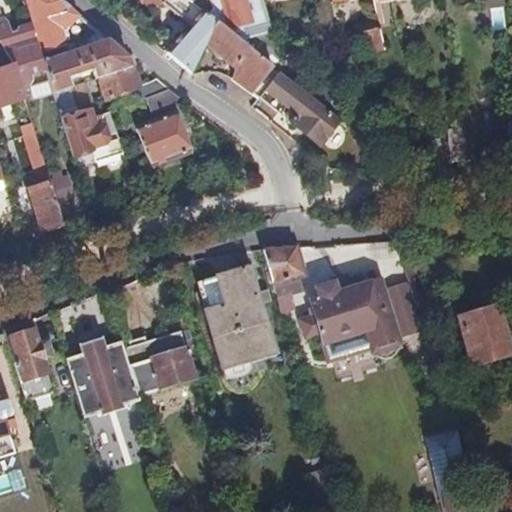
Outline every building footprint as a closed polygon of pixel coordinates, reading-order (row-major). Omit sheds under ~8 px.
[(25,0),(33,28),(47,73),(54,95),(72,90),(73,90),(71,80),(94,73),(97,82),(101,81),(133,70),(129,62),(109,45),(110,43),(76,14),(64,5),(56,0),(25,0)] [(163,7),(190,30),(167,57),(192,79),(193,78),(207,46),(217,25),(185,0),(141,0),(140,3),(153,14),(158,8),(163,7)] [(185,0),(217,25),(217,24),(225,30),(209,0),(185,0)] [(209,0),(225,30),(280,74),(287,79),(263,0),(209,0)] [(0,44),(1,46),(15,69),(15,71),(22,91),(32,88),(35,82),(33,77),(47,73),(33,28),(19,31),(17,37),(12,38),(8,25),(3,23),(0,13),(0,44)] [(207,46),(238,70),(235,79),(244,87),(248,92),(260,101),(280,74),(225,30),(217,24),(217,25),(207,46)] [(379,29),(361,35),(365,54),(384,49),(380,29),(379,29)] [(133,70),(101,81),(107,103),(125,95),(140,89),(133,70)] [(0,75),(0,111),(26,103),(22,91),(15,71),(0,75)] [(294,125),(321,147),(341,122),(337,118),(309,96),(287,79),(280,74),(260,101),(282,117),(288,109),(300,118),(294,125)] [(235,79),(235,82),(248,92),(244,87),(235,79)] [(322,89),(309,96),(337,118),(346,117),(340,82),(322,85),(322,89)] [(140,89),(125,95),(130,108),(150,101),(170,92),(157,83),(140,89)] [(72,90),(78,111),(79,111),(93,106),(87,85),(73,90),(72,90)] [(72,90),(54,95),(74,159),(93,152),(97,165),(124,157),(118,140),(110,116),(100,119),(101,124),(96,126),(92,113),(81,117),(79,111),(78,111),(72,90)] [(170,92),(150,101),(155,113),(182,101),(170,92)] [(152,169),(190,155),(174,116),(137,131),(152,169)] [(42,234),(64,227),(51,186),(49,178),(36,136),(26,139),(39,180),(44,183),(45,188),(29,193),(42,234)] [(0,251),(0,258),(2,264),(14,258),(11,247),(0,251)] [(398,247),(409,281),(416,305),(431,300),(432,300),(426,278),(448,274),(450,254),(398,247)] [(382,252),(387,271),(402,266),(397,248),(382,252)] [(297,249),(264,252),(277,294),(296,289),(293,279),(306,276),(297,249)] [(251,276),(227,282),(252,364),(276,357),(251,276)] [(214,341),(223,372),(252,364),(227,282),(206,289),(220,340),(214,341)] [(399,350),(402,349),(384,288),(358,295),(357,291),(340,295),(336,284),(318,289),(321,301),(314,303),(318,317),(302,321),(307,338),(323,334),(331,359),(372,347),(374,357),(378,356),(381,358),(384,359),(388,360),(391,358),(394,357),(396,355),(398,352),(399,350)] [(461,323),(473,365),(477,365),(508,355),(511,355),(498,312),(461,323)] [(5,335),(7,340),(22,389),(26,402),(31,400),(32,402),(53,396),(47,376),(48,376),(44,362),(51,360),(47,345),(39,347),(32,322),(5,333),(5,335)] [(183,337),(125,354),(139,399),(197,381),(189,357),(194,355),(190,342),(185,344),(183,337)] [(122,344),(66,362),(84,421),(140,404),(139,399),(125,354),(122,344)] [(480,371),(483,374),(485,375),(487,375),(491,376),(494,376),(497,376),(501,375),(504,373),(506,370),(507,368),(508,365),(509,361),(509,359),(508,355),(477,365),(478,368),(480,371)] [(0,438),(10,435),(5,420),(14,418),(10,403),(0,405),(0,438)] [(426,440),(439,501),(464,495),(460,476),(467,475),(459,433),(426,440)] [(343,511),(330,470),(313,475),(324,511),(343,511)] [(464,495),(439,501),(441,511),(477,511),(472,492),(464,495)]
